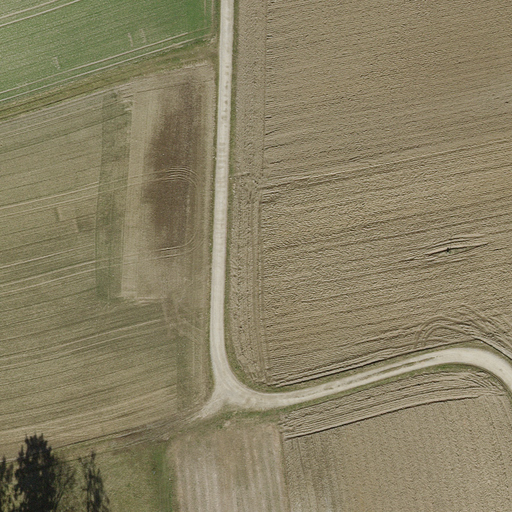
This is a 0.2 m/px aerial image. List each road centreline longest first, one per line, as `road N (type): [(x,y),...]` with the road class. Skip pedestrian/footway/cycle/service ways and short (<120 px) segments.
road 1 (track): [(226,0),(216,358),(229,393),(267,401),(442,357),(491,360),(511,383)]
road 2 (track): [(0,112),(224,46)]
